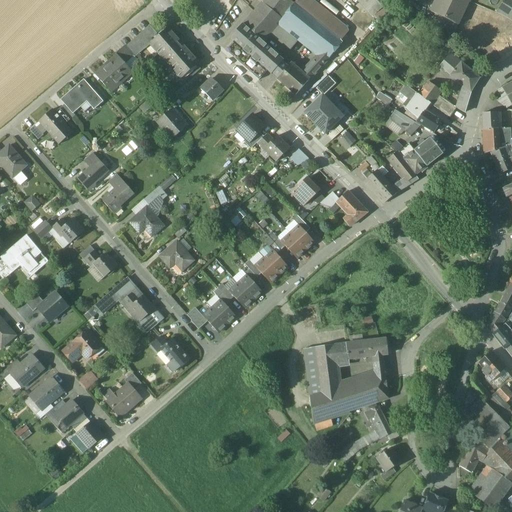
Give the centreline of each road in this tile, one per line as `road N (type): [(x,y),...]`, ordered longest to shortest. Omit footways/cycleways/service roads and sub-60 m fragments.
road 1 (residential): [(460,303),(411,350),(418,460),(434,478),(448,476),(472,357),(486,336)]
road 2 (tertiary): [(160,0),(381,217)]
road 3 (residential): [(212,356),(10,123)]
road 4 (residential): [(212,356),(381,217)]
road 5 (residential): [(160,0),(10,123)]
road 6 (residential): [(0,297),(120,437)]
road 7 (residential): [(471,315),(500,252),(465,144)]
road 8 (residential): [(120,437),(212,356)]
